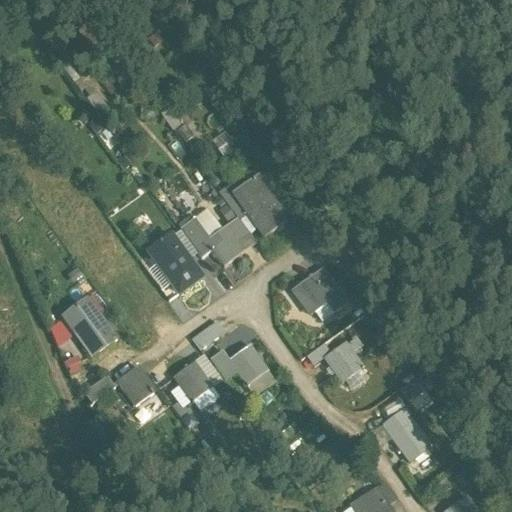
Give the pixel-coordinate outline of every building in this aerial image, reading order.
[(259,192),(252,183),(235,195),(251,216),(246,220),(263,243),(285,227),(274,212),(278,209),(263,189),(259,192)] [(221,235),(212,222),(199,231),(208,244),(206,246),(212,255),(223,270),(244,256),(243,254),(238,247),(234,251),(222,234),(221,235)] [(199,231),(193,223),(180,232),(201,261),(209,255),(210,257),(212,255),(206,246),(208,244),(199,231)] [(237,223),(227,231),(238,247),(243,254),(254,246),(237,223)] [(238,247),(227,231),(222,234),(234,251),(238,247)] [(200,281),(171,241),(149,257),(178,297),(200,281)] [(334,268),(320,249),(305,260),(315,273),(322,268),(326,273),(334,268)] [(346,307),(322,272),(312,278),(313,280),(330,304),(329,305),(335,314),(346,307)] [(133,279),(112,295),(121,308),(122,307),(127,304),(126,303),(142,291),(133,279)] [(330,304),(313,280),(292,295),(298,302),(302,299),(314,316),(329,305),(330,304)] [(142,291),(126,303),(127,304),(122,307),(139,330),(160,315),(143,291),(142,291)] [(117,343),(87,302),(62,320),(75,337),(78,334),(96,358),(117,343)] [(368,314),(360,303),(352,309),(360,320),(368,314)] [(216,326),(192,343),(199,353),(223,336),(216,326)] [(354,339),(345,346),(346,348),(352,344),(357,351),(361,349),(354,339)] [(352,344),(346,348),(352,355),(357,351),(352,344)] [(326,345),(301,363),(308,372),(324,361),(333,355),(326,345)] [(346,348),(345,346),(333,355),(324,361),(341,385),(345,383),(361,372),(362,373),(364,372),(352,355),(346,348)] [(229,365),(228,365),(236,376),(248,392),(249,391),(247,389),(266,375),(258,364),(258,362),(249,350),(229,365)] [(229,365),(222,355),(210,363),(225,383),(236,376),(228,365),(229,365)] [(194,368),(173,382),(191,406),(207,395),(195,379),(199,375),(194,368)] [(137,371),(117,386),(135,411),(152,398),(141,382),(144,380),(137,371)] [(361,372),(345,383),(351,392),(367,381),(362,373),(361,372)] [(106,379),(84,396),(92,407),(114,390),(106,379)] [(430,451),(403,414),(387,426),(396,438),(392,442),(402,456),(403,455),(410,466),(430,451)] [(296,474),(306,470),(300,455),(291,459),(296,474)] [(446,482),(437,489),(443,497),(452,491),(446,482)] [(395,500),(385,486),(377,492),(387,506),(395,500)] [(377,492),(350,509),(352,511),(390,511),(387,506),(377,492)] [(475,511),(467,500),(450,511),(475,511)]
